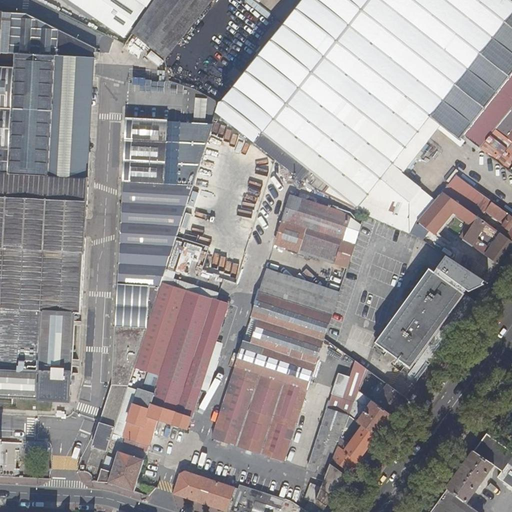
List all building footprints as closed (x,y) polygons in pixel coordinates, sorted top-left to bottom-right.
[(110,0),(62,0),(122,41),(137,18),(110,0)] [(110,0),(137,18),(150,0),(110,0)] [(155,0),(130,36),(165,56),(210,0),(155,0)] [(219,102),(215,113),(300,180),(308,170),(355,207),(429,117),(459,140),(463,135),(511,74),(511,0),(300,0),(227,90),(228,92),(221,102),(219,102)] [(55,56),(95,59),(95,48),(26,13),(0,12),(0,57),(0,54),(14,55),(13,70),(0,68),(0,396),(39,399),(39,400),(69,402),(74,313),(82,313),(89,178),(49,175),(55,56)] [(149,52),(145,58),(159,66),(162,60),(149,52)] [(89,178),(95,59),(55,56),(49,175),(89,178)] [(511,74),(463,135),(479,147),(494,129),(510,111),(511,108),(511,74)] [(92,446),(107,451),(112,433),(126,389),(126,388),(133,367),(160,283),(163,275),(163,273),(164,270),(168,258),(199,165),(215,113),(219,102),(194,88),(169,79),(128,78),(126,111),(124,111),(123,113),(123,119),(126,120),(113,384),(92,446)] [(511,111),(510,111),(494,129),(511,142),(511,111)] [(511,142),(494,129),(479,147),(511,172),(511,142)] [(407,166),(417,175),(427,165),(417,155),(407,166)] [(310,176),(307,181),(316,188),(318,186),(322,189),(324,187),(310,176)] [(187,216),(198,219),(236,231),(247,197),(198,182),(187,216)] [(417,221),(433,235),(443,223),(453,212),(472,227),(478,217),(443,191),(417,221)] [(346,268),(359,227),(358,226),(357,224),(353,220),(347,217),(344,215),(291,197),(274,245),(346,268)] [(511,241),(511,216),(492,202),(485,211),(500,222),(499,224),(501,225),(502,224),(503,225),(508,218),(511,220),(505,228),(509,232),(506,237),(511,241)] [(464,238),(472,227),(453,212),(443,223),(464,238)] [(498,231),(478,217),(472,227),(464,238),(463,240),(471,245),(483,227),(484,232),(493,238),(498,231)] [(236,231),(198,219),(197,223),(188,220),(182,239),(208,247),(199,274),(235,285),(251,236),(236,231)] [(483,254),(500,266),(511,249),(511,241),(506,237),(501,233),(487,253),(485,252),(483,254)] [(183,243),(176,271),(187,274),(191,259),(198,261),(201,248),(183,243)] [(511,249),(500,266),(507,271),(511,263),(511,249)] [(446,253),(434,270),(429,266),(376,341),(411,367),(463,292),(462,291),(465,288),(467,289),(485,283),(484,282),(485,280),(446,253)] [(160,283),(217,302),(219,295),(174,280),(176,274),(164,270),(163,273),(163,275),(160,283)] [(284,460),(338,293),(267,271),(213,437),(284,460)] [(138,392),(122,436),(147,445),(156,419),(187,429),(226,305),(217,302),(160,283),(133,367),(149,373),(144,387),(141,386),(140,389),(139,389),(138,392)] [(326,474),(331,463),(333,457),(338,445),(346,424),(349,416),(350,415),(352,408),(356,399),(359,392),(368,369),(355,359),(349,376),(339,373),(328,409),(308,467),(326,474)] [(375,379),(377,376),(374,374),(368,369),(359,392),(372,401),(375,403),(387,387),(375,379)] [(392,415),(405,397),(377,376),(375,379),(387,387),(375,403),(392,415)] [(126,389),(112,433),(122,436),(138,392),(126,388),(126,389)] [(372,401),(359,392),(356,399),(352,408),(350,415),(355,419),(358,421),(364,425),(378,435),(380,432),(392,415),(375,403),(372,401)] [(355,419),(350,415),(349,416),(346,424),(338,445),(359,461),(373,441),(378,435),(364,425),(358,421),(355,419)] [(399,420),(392,415),(380,432),(386,436),(399,420)] [(479,511),(469,505),(471,501),(469,499),(494,466),(501,472),(498,478),(511,487),(511,452),(486,434),(446,489),(447,489),(429,511),(479,511)] [(359,461),(365,465),(379,446),(373,441),(359,461)] [(333,457),(351,471),(359,461),(338,445),(333,457)] [(100,469),(96,482),(106,482),(134,491),(144,460),(118,451),(111,472),(100,469)] [(359,461),(351,471),(357,475),(365,465),(359,461)] [(316,501),(325,508),(348,476),(331,463),(326,474),(321,487),(316,501)] [(173,494),(227,511),(235,488),(184,471),(180,472),(173,494)] [(306,498),(316,501),(321,487),(311,483),(306,498)] [(235,488),(227,511),(230,511),(252,511),(256,503),(281,511),(284,501),(236,486),(235,488)]
